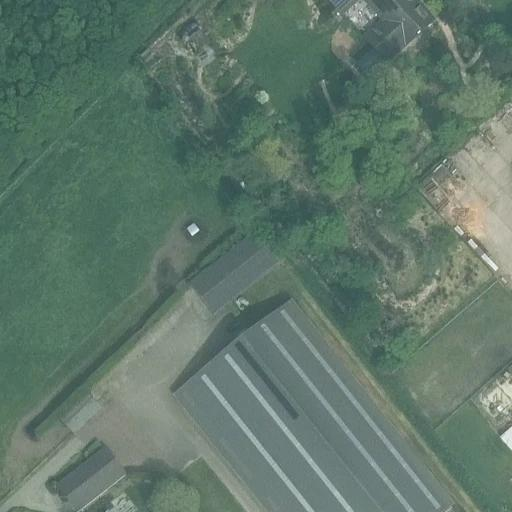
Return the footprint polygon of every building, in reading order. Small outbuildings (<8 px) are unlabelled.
[(329,0),(343,14),(348,10),(358,0),(329,0)] [(412,0),(373,0),(368,5),(386,24),(368,40),(388,63),(433,22),(412,0)] [(450,191),(473,172),(466,164),(443,183),(450,191)] [(281,264),(257,234),(190,287),(214,317),(281,264)] [(177,394),(270,511),(448,511),(452,509),(290,305),(177,394)] [(59,419),(74,436),(102,409),(87,392),(59,419)] [(104,452),(74,476),(58,488),(77,511),(79,511),(124,477),(104,452)]
